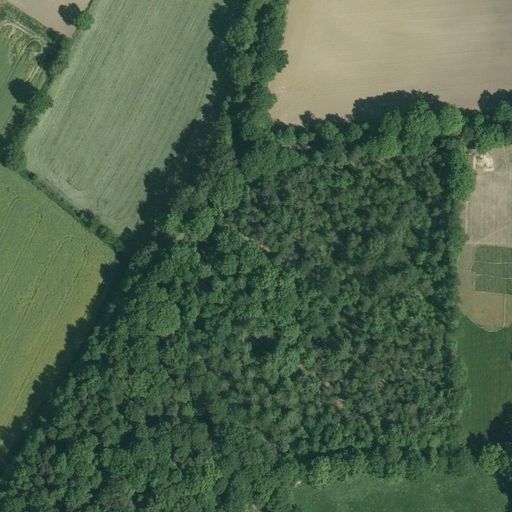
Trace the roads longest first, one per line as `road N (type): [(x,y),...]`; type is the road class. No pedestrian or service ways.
road 1 (track): [(0,504),(211,192),(248,153),(511,124)]
road 2 (track): [(252,151),(245,125),(273,0)]
